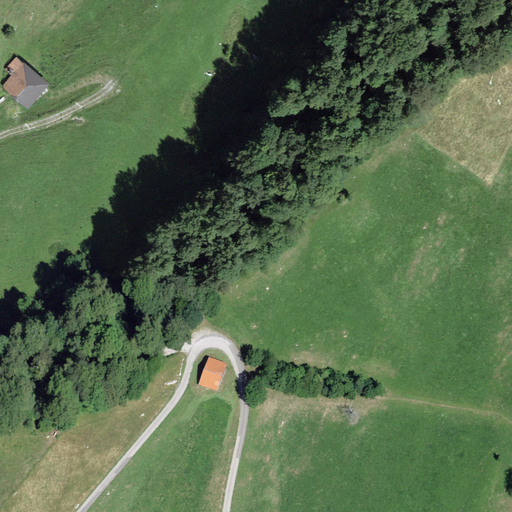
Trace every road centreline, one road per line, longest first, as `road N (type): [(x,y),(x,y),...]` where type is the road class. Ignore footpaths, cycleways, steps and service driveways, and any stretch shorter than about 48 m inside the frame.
road 1 (unclassified): [(225,511),(243,382),(231,350),(214,341),(195,351),(176,396),(81,511)]
road 2 (track): [(213,341),(191,329),(132,335),(0,366)]
